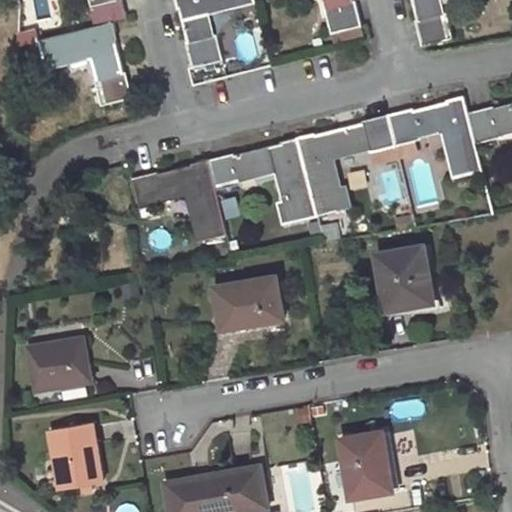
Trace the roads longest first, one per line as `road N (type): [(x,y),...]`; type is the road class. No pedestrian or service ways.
road 1 (residential): [(144,413),(494,352)]
road 2 (residential): [(411,69),(184,123)]
road 3 (residential): [(511,493),(494,352)]
road 4 (residential): [(157,0),(184,123)]
